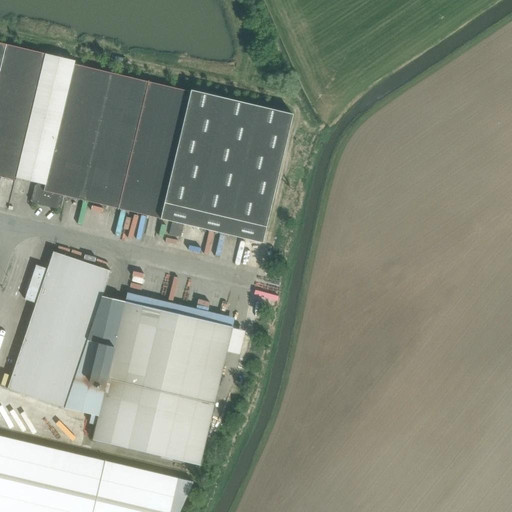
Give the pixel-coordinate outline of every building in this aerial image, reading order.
[(190,92),(74,64),(74,61),(0,42),(0,176),(15,180),(16,178),(45,185),(45,186),(38,184),(35,186),(32,200),(33,203),(57,208),(60,207),(63,195),(160,218),(190,92)] [(262,242),(292,114),(190,90),(190,92),(160,218),(172,221),(169,234),(181,237),(184,224),(262,242)] [(65,209),(72,211),(75,198),(68,197),(65,209)] [(121,215),(119,227),(130,229),(133,217),(121,215)] [(148,243),(160,246),(161,239),(149,237),(148,243)] [(245,264),(247,251),(236,249),(233,262),(245,264)] [(102,296),(110,271),(53,251),(47,269),(36,265),(24,299),(36,303),(24,337),(13,333),(1,367),(13,371),(7,389),(64,408),(65,407),(102,296)] [(257,286),(261,271),(256,269),(251,284),(257,286)] [(128,270),(128,281),(140,282),(140,271),(128,270)] [(199,465),(232,327),(102,296),(65,407),(98,416),(92,440),(199,465)] [(0,435),(0,511),(178,511),(193,481),(0,435)]
